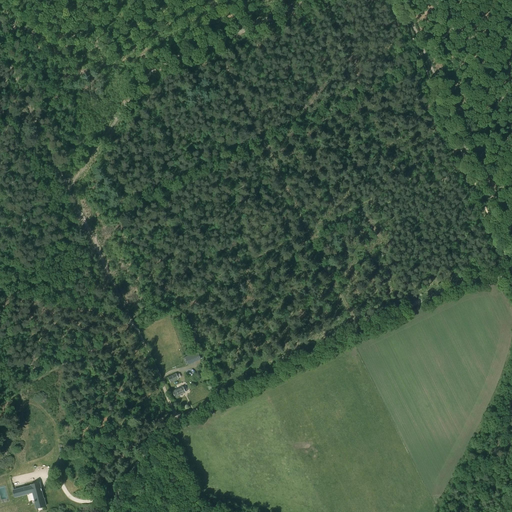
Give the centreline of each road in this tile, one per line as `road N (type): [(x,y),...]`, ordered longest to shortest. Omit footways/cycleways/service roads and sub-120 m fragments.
road 1 (track): [(177,419),(0,46)]
road 2 (track): [(170,425),(452,286),(511,274)]
road 3 (unknown): [(403,0),(511,258)]
road 4 (track): [(131,322),(0,292)]
